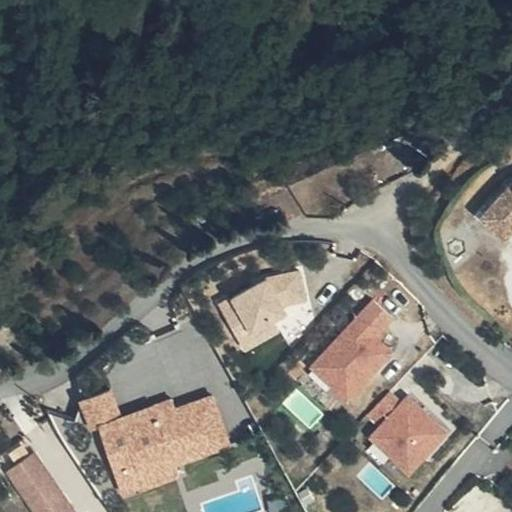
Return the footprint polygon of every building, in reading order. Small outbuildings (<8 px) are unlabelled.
[(511,168),(500,174),(480,200),(505,223),(511,214),(511,168)] [(284,332),(276,309),(314,296),(302,262),(221,291),(241,347),(284,332)] [(310,362),(350,399),(399,347),(382,331),(398,314),(375,293),(310,362)] [(278,320),(295,340),(321,317),(304,297),(278,320)] [(396,382),(370,412),(381,421),(369,435),(414,473),(451,429),(396,382)] [(122,485),(237,452),(218,389),(176,402),(174,394),(123,409),(116,384),(82,394),(92,428),(104,424),(122,485)] [(1,460),(31,505),(38,502),(50,493),(25,446),(25,443),(1,460)] [(63,511),(71,511),(25,443),(25,446),(50,493),(38,502),(31,505),(34,509),(45,504),(63,511)]
